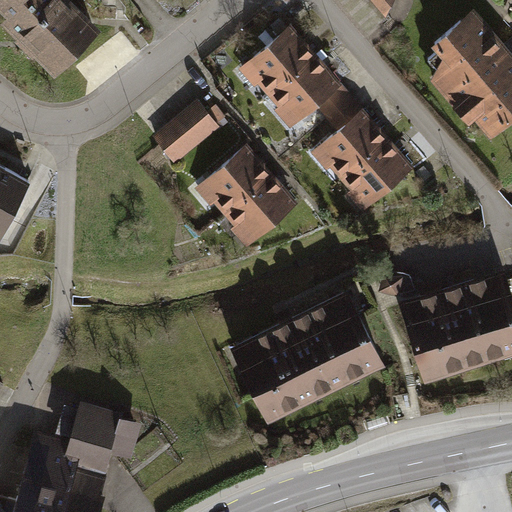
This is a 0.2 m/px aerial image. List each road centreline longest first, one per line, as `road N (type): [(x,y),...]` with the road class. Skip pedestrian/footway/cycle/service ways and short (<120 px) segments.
road 1 (residential): [(316,0),(487,193),(511,241)]
road 2 (residential): [(237,0),(98,112),(65,122),(15,112),(0,98)]
road 3 (secondary): [(511,442),(299,492),(252,511)]
